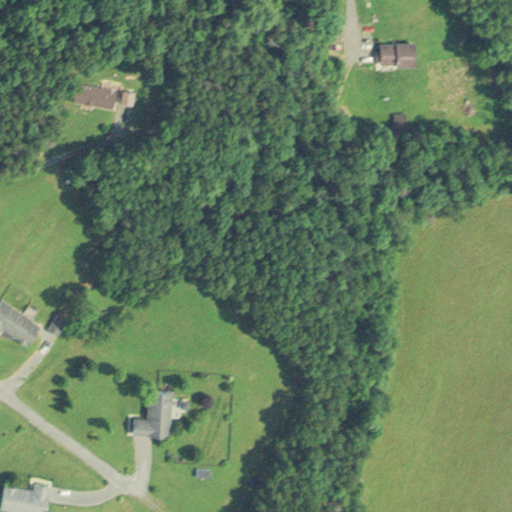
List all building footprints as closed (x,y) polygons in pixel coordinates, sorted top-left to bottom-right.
[(382,62),(420,62),(420,39),(382,39),(382,62)] [(115,106),(118,87),(77,79),(73,98),(115,106)] [(5,325),(31,341),(43,320),(2,296),(0,299),(0,330),(1,331),(5,325)] [(172,433),(174,388),(149,387),(148,415),(134,415),(134,431),(172,433)] [(5,478),(1,505),(46,511),(48,511),(52,485),(5,478)]
